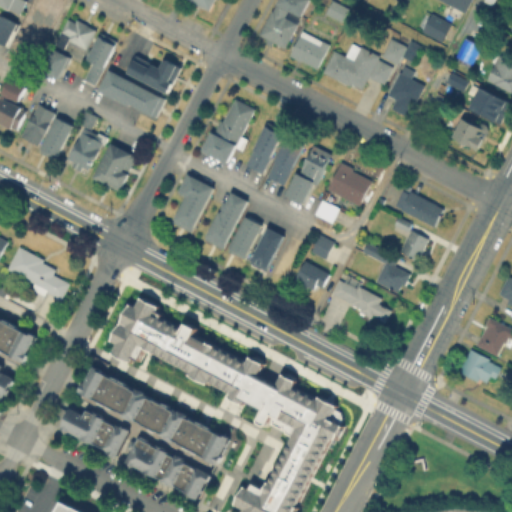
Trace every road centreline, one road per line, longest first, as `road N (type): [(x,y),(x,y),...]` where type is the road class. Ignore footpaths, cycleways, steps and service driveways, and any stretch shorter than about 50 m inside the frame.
road 1 (secondary): [(401,394),(121,247)]
road 2 (residential): [(501,201),(221,55)]
road 3 (residential): [(0,478),(121,247)]
road 4 (residential): [(121,247),(221,55)]
road 5 (residential): [(0,427),(158,511)]
road 6 (secondary): [(121,247),(0,183)]
road 7 (residential): [(334,511),(401,394)]
road 8 (secondary): [(511,451),(401,394)]
